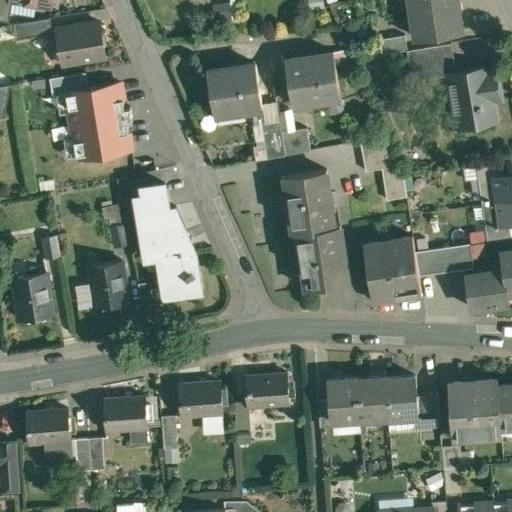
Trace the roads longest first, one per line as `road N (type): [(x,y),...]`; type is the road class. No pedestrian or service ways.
road 1 (residential): [(266,328),(122,0)]
road 2 (residential): [(0,374),(266,328)]
road 3 (residential): [(266,328),(511,335)]
